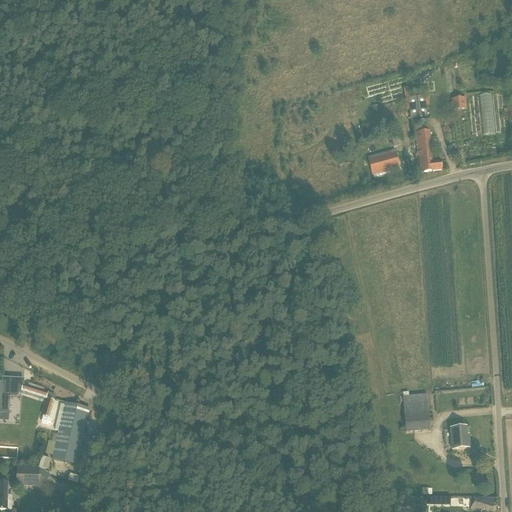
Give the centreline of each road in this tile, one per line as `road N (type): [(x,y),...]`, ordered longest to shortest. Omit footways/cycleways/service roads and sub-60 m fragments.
road 1 (unclassified): [(483,172),(290,228),(168,253),(0,271)]
road 2 (unclassified): [(314,511),(0,340)]
road 3 (unclassified): [(505,511),(483,172)]
